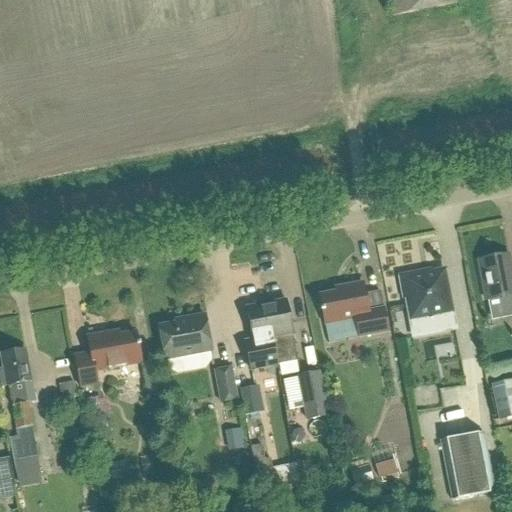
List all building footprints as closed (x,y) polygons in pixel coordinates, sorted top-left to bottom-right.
[(388,0),(392,18),(457,5),(455,0),(388,0)] [(485,302),(511,296),(511,275),(508,256),(478,262),(485,302)] [(430,274),(429,271),(398,277),(402,299),(405,299),(410,321),(451,313),(443,272),(430,274)] [(367,313),(362,284),(334,290),(335,294),(319,297),(321,309),(319,310),(320,313),(322,313),(325,326),(355,320),(359,339),(387,333),(383,310),(367,313)] [(275,361),(276,367),(296,363),(285,302),(264,306),(275,361)] [(277,368),(276,367),(275,361),(264,306),(245,309),(252,343),(244,344),(250,374),(277,368)] [(164,362),(210,353),(203,316),(182,321),(183,323),(157,328),(164,362)] [(140,365),(134,333),(103,339),(102,335),(86,338),(89,354),(73,357),(79,389),(96,386),(94,373),(140,365)] [(13,462),(37,458),(25,395),(25,394),(23,385),(31,383),(28,366),(26,366),(23,352),(2,356),(4,370),(0,370),(0,389),(7,388),(9,398),(6,398),(8,408),(11,408),(17,438),(9,439),(13,462)] [(220,405),(238,401),(231,368),(213,372),(220,405)] [(305,422),(326,418),(317,374),(297,378),(305,422)] [(60,399),(74,394),(70,380),(55,384),(60,399)] [(498,421),(511,417),(511,380),(491,385),(498,421)] [(243,416),(262,413),(258,387),(239,391),(243,416)] [(229,448),(241,447),(240,430),(228,430),(229,448)] [(450,501),(494,493),(483,433),(439,441),(450,501)] [(263,461),(260,447),(249,449),(258,496),(277,493),(270,460),(263,461)] [(371,465),(375,477),(394,472),(390,459),(371,465)] [(375,488),(368,466),(349,472),(356,494),(375,488)]
